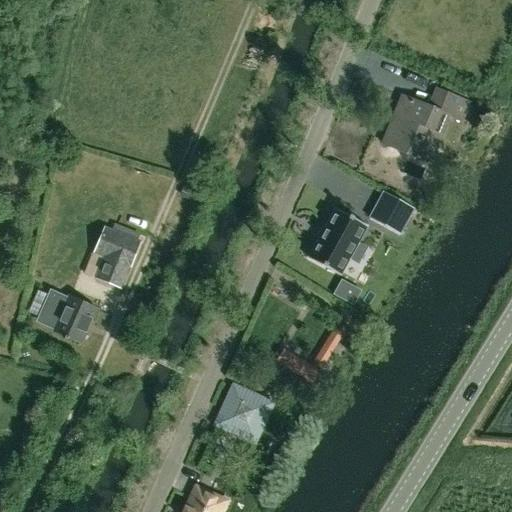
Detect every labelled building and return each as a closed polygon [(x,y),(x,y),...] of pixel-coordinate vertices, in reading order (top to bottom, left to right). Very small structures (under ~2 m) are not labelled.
[(450,116),(400,96),(381,143),(420,159),(430,136),(440,140),(450,116)] [(403,207),(373,191),(359,218),(388,234),(403,207)] [(369,235),(338,217),(310,266),(342,283),(369,235)] [(113,253),(107,266),(101,282),(119,289),(139,243),(136,242),(110,231),(104,228),(97,247),(113,253)] [(57,235),(54,276),(72,277),(75,236),(57,235)] [(53,331),(80,342),(94,309),(68,298),(53,331)] [(275,362),(312,385),(319,373),(283,350),(275,362)] [(219,408),(230,413),(223,428),(249,439),(264,402),(228,387),(219,408)] [(220,511),(224,503),(193,489),(182,511),(220,511)]
